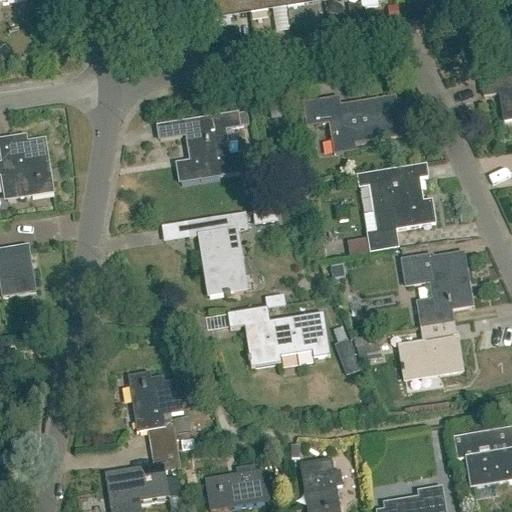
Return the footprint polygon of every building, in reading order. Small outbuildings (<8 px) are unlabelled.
[(248,0),(210,0),(214,22),(251,16),(248,0)] [(285,0),(248,0),(251,16),(287,10),(285,0)] [(322,0),(285,0),(287,10),(324,5),(322,0)] [(511,123),(511,81),(504,83),(481,86),(483,99),(499,97),(503,124),(511,123)] [(341,109),(339,101),(335,101),(320,104),(323,127),(330,126),(335,158),(356,154),(355,147),(402,140),(396,100),(341,109)] [(230,160),(225,132),(240,130),(240,129),(250,127),(248,115),(158,130),(160,142),(187,138),(191,166),(176,168),(179,186),(245,176),(242,158),(230,160)] [(45,142),(28,145),(27,139),(0,143),(0,151),(3,167),(0,167),(0,180),(5,180),(9,204),(54,196),(51,178),(48,179),(47,171),(50,171),(45,142)] [(428,181),(427,172),(426,169),(389,174),(389,173),(357,178),(359,188),(361,191),(370,190),(377,236),(435,227),(432,203),(419,205),(418,198),(422,197),(419,182),(428,181)] [(247,293),(237,232),(247,230),(245,217),(230,219),(186,226),(188,241),(201,239),(206,267),(202,268),(208,300),(247,293)] [(38,218),(18,219),(20,236),(40,234),(38,218)] [(367,243),(346,246),(348,260),(369,257),(367,243)] [(0,253),(0,282),(3,302),(37,296),(30,249),(0,253)] [(416,306),(418,318),(420,332),(454,326),(452,314),(467,312),(463,284),(468,283),(464,257),(432,262),(432,259),(403,264),(407,289),(431,285),(434,304),(416,306)] [(343,269),(331,270),(332,282),(345,280),(343,269)] [(270,326),(268,312),(228,318),(230,333),(245,331),(251,372),(281,367),(280,360),(313,355),(314,362),(330,359),(323,317),(308,320),(270,326)] [(454,326),(420,332),(423,347),(400,351),(405,385),(462,376),(457,342),(456,342),(454,326)] [(336,349),(342,364),(356,359),(350,343),(336,349)] [(0,382),(4,382),(18,379),(15,353),(0,356),(0,382)] [(149,445),(175,441),(172,418),(184,416),(178,383),(165,386),(164,380),(152,382),(151,376),(128,380),(137,436),(148,434),(149,445)] [(511,452),(493,456),(491,449),(511,445),(511,431),(454,441),(458,462),(465,461),(471,492),(511,484),(511,452)] [(151,458),(177,453),(175,441),(149,445),(151,458)] [(177,453),(151,458),(153,469),(136,472),(137,475),(105,481),(110,511),(141,511),(141,506),(170,501),(169,499),(176,498),(175,487),(167,488),(165,475),(181,473),(177,453)] [(334,476),(332,463),(300,468),(307,511),(339,511),(336,490),(343,489),(340,474),(334,476)] [(256,476),(255,469),(236,472),(237,479),(205,484),(209,511),(230,511),(269,506),(264,474),(256,476)] [(386,511),(444,511),(441,493),(419,497),(422,510),(406,511),(405,506),(386,509),(386,511)]
